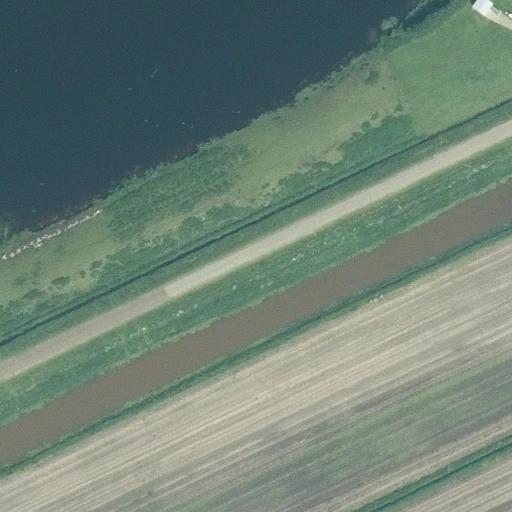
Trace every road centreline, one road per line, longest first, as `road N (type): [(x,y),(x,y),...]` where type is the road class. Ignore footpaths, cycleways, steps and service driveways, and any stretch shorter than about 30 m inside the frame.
road 1 (track): [(0,289),(511,40)]
road 2 (unclassified): [(0,374),(511,128)]
